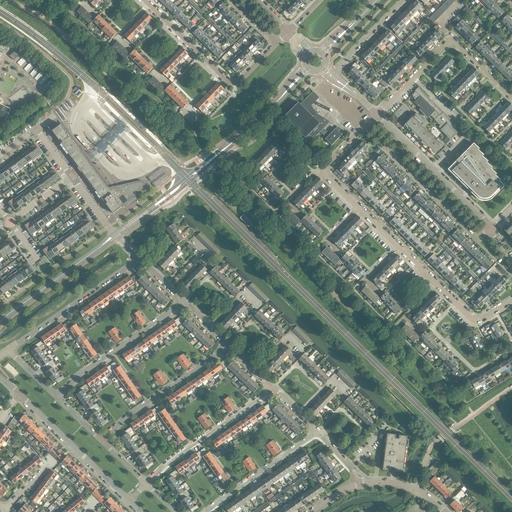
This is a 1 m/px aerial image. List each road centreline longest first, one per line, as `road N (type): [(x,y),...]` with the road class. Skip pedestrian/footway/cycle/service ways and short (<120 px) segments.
road 1 (residential): [(490,226),(467,232),(361,129)]
road 2 (residential): [(490,226),(376,114)]
road 3 (residential): [(8,351),(138,259)]
road 4 (unclassified): [(145,483),(273,389)]
road 5 (unclassified): [(229,346),(102,441)]
road 6 (residential): [(56,396),(183,302)]
road 7 (unclassified): [(128,499),(20,395)]
road 8 (tertiary): [(0,321),(114,235)]
road 9 (unclassified): [(316,431),(206,511)]
road 10 (residential): [(235,86),(146,0)]
